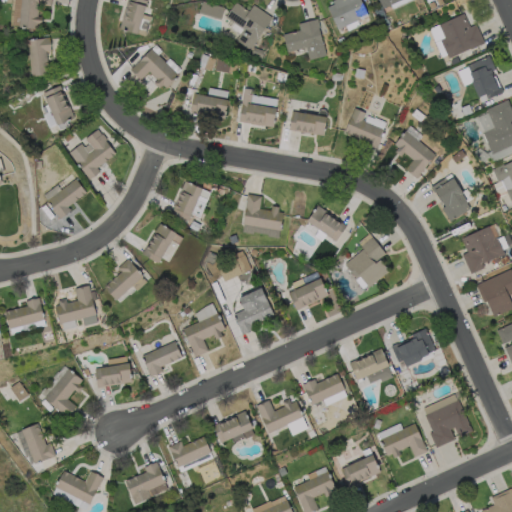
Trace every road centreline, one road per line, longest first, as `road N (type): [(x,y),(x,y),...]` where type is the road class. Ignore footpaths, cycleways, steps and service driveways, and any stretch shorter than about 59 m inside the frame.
road 1 (residential): [(511,442),(406,217),(384,195),(344,176),(162,140),(134,126),(89,59),(89,0)]
road 2 (residential): [(438,284),(125,428)]
road 3 (residential): [(162,140),(117,224),(86,246),(0,269)]
road 4 (residential): [(511,450),(381,511)]
